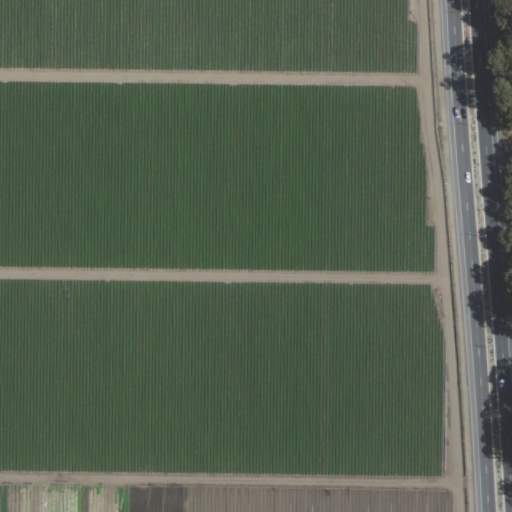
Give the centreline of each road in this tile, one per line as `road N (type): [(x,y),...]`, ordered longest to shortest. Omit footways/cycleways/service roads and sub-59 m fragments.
road 1 (secondary): [(452,0),(486,511)]
road 2 (secondary): [(509,511),(476,0)]
